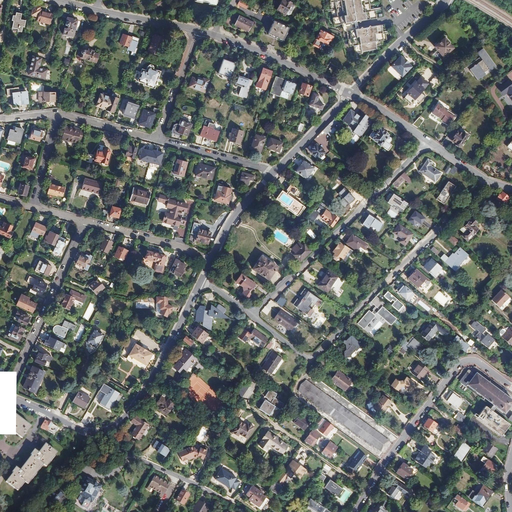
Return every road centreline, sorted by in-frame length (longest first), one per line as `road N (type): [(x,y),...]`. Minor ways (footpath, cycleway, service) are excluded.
road 1 (residential): [(483,180),(314,355),(307,358),(253,314)]
road 2 (residential): [(427,142),(253,314)]
road 3 (residential): [(511,387),(476,362),(458,363),(354,511)]
road 4 (residential): [(4,395),(82,221)]
road 5 (residential): [(201,280),(128,414),(101,433)]
road 6 (residential): [(243,511),(101,433)]
road 7 (residential): [(211,34),(350,93)]
road 8 (track): [(367,491),(251,407)]
road 9 (residential): [(82,221),(211,260)]
road 10 (residential): [(441,5),(350,93)]
road 11 (residential): [(156,139),(274,171)]
